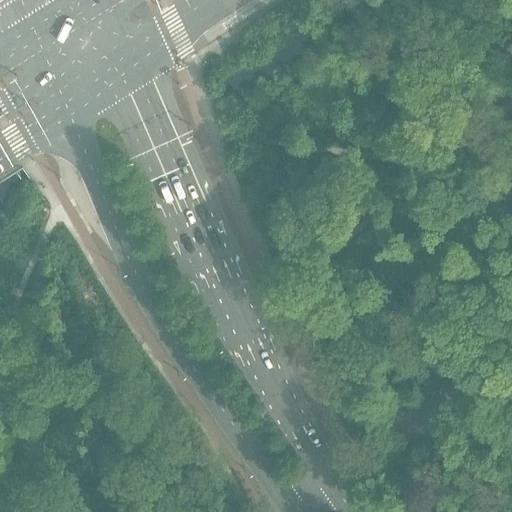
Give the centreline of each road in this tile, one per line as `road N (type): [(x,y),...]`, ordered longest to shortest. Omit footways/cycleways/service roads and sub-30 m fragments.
road 1 (secondary): [(66,87),(121,237),(162,319),(290,508)]
road 2 (secondary): [(332,482),(257,348),(124,56)]
road 3 (unclassified): [(332,482),(363,452),(511,368)]
